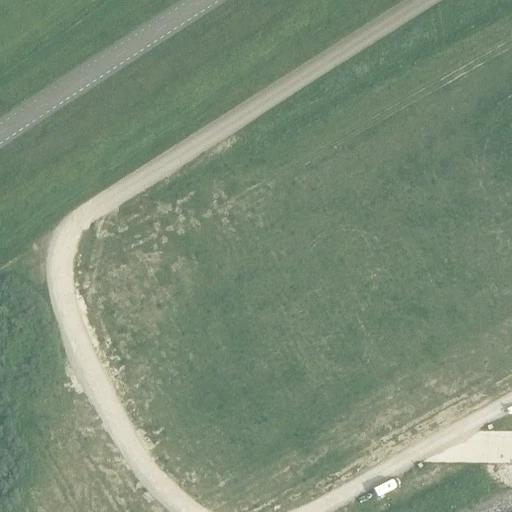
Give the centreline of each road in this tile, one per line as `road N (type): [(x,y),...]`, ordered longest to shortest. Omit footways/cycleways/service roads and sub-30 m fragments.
road 1 (track): [(188,511),(137,464),(77,348),(57,270),(59,243),(76,221)]
road 2 (unclassified): [(0,134),(205,0)]
road 3 (track): [(511,402),(316,511)]
